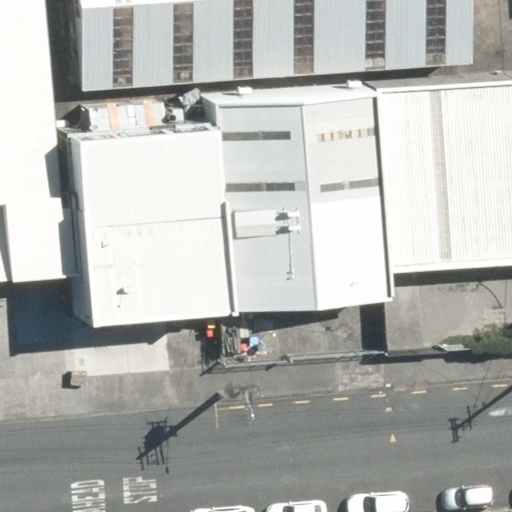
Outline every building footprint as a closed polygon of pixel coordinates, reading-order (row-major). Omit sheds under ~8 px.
[(36,0),(0,0),(0,269),(60,264),(36,0)] [(61,0),(68,83),(457,54),(453,0),(61,0)] [(511,68),(363,79),(375,262),(511,252),(511,68)] [(358,81),(199,92),(214,303),(374,292),(358,81)] [(191,114),(53,127),(70,313),(208,301),(191,114)]
